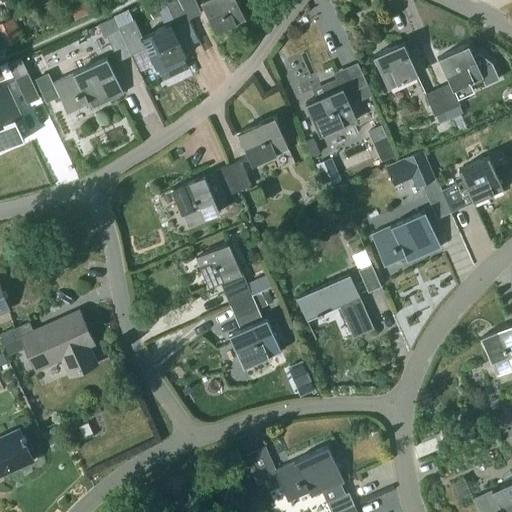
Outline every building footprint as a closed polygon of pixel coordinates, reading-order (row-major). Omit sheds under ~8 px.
[(74,0),(69,3),(76,19),(91,12),(86,0),(74,0)] [(165,0),(176,23),(189,17),(180,0),(165,0)] [(180,0),(189,17),(201,11),(195,0),(180,0)] [(236,0),(200,0),(216,31),(245,18),(236,0)] [(129,7),(113,15),(118,25),(134,17),(129,7)] [(134,17),(118,25),(131,53),(146,46),(151,57),(156,68),(158,67),(163,78),(188,66),(183,55),(186,54),(183,48),(172,25),(170,22),(166,24),(142,35),(134,17)] [(119,28),(107,34),(118,59),(131,53),(119,28)] [(6,38),(10,45),(22,40),(19,32),(6,38)] [(374,54),(388,87),(418,74),(403,41),(374,54)] [(450,81),(438,87),(447,109),(460,103),(457,97),(474,90),(470,81),(483,75),(487,83),(500,77),(492,60),(479,50),(473,53),(468,43),(439,56),(450,81)] [(21,55),(8,61),(15,77),(28,71),(21,55)] [(54,80),(67,109),(87,100),(91,107),(103,102),(100,94),(120,85),(107,56),(54,80)] [(358,61),(345,67),(355,89),(367,83),(358,61)] [(28,71),(15,77),(25,98),(27,102),(40,96),(28,71)] [(367,83),(355,89),(359,100),(372,94),(367,83)] [(316,97),(306,101),(320,134),(357,118),(346,93),(342,85),(340,86),(316,97)] [(9,106),(0,86),(0,150),(24,139),(15,119),(22,115),(16,103),(9,106)] [(438,87),(425,93),(435,114),(447,109),(438,87)] [(460,103),(447,109),(451,117),(460,113),(464,112),(460,103)] [(447,109),(435,114),(439,123),(451,117),(447,109)] [(238,131),(252,164),(289,148),(275,115),(238,131)] [(403,157),(385,165),(394,187),(413,179),(416,186),(423,184),(436,178),(423,148),(403,157)] [(459,168),(473,201),(503,188),(489,155),(459,168)] [(228,163),(239,189),(252,184),(241,158),(228,163)] [(239,189),(228,163),(215,169),(226,195),(239,189)] [(333,169),(319,175),(324,186),(338,180),(333,169)] [(171,188),(187,225),(220,211),(204,174),(171,188)] [(436,178),(423,184),(437,217),(451,210),(442,188),(437,177),(436,178)] [(455,183),(442,188),(451,210),(464,205),(455,183)] [(417,247),(437,239),(425,209),(372,233),(384,262),(405,253),(408,260),(421,254),(417,247)] [(229,241),(196,255),(209,285),(220,280),(242,270),(229,241)] [(366,250),(353,255),(359,268),(372,263),(366,250)] [(359,268),(368,290),(381,285),(372,263),(359,268)] [(339,304),(353,335),(373,327),(350,272),(297,296),(307,319),(339,304)] [(266,273),(247,281),(252,294),(271,286),(266,273)] [(247,281),(225,291),(230,304),(252,294),(247,281)] [(0,311),(9,308),(0,284),(0,311)] [(269,290),(257,295),(262,306),(274,301),(269,290)] [(252,294),(230,304),(236,316),(258,307),(252,294)] [(8,355),(27,346),(37,367),(64,354),(72,372),(95,362),(87,344),(92,342),(79,311),(34,331),(29,320),(0,333),(0,338),(3,345),(4,345),(8,355)] [(241,327),(230,332),(244,365),(281,349),(266,316),(263,318),(241,327)] [(511,322),(481,336),(497,373),(511,366),(511,322)] [(302,361),(290,367),(295,379),(307,374),(302,361)] [(79,425),(84,438),(94,434),(88,422),(79,425)] [(0,436),(0,473),(33,459),(19,427),(0,436)] [(328,444),(275,468),(276,469),(278,474),(288,497),(308,488),(311,495),(322,490),(323,490),(328,500),(344,493),(336,475),(338,475),(341,473),(328,444)] [(266,445),(246,454),(258,482),(278,474),(275,468),(276,467),(266,445)] [(511,511),(511,479),(473,497),(479,511),(511,511)] [(328,500),(327,500),(331,511),(334,511),(354,503),(349,491),(346,492),(344,493),(328,500)] [(334,511),(358,511),(354,503),(334,511)]
